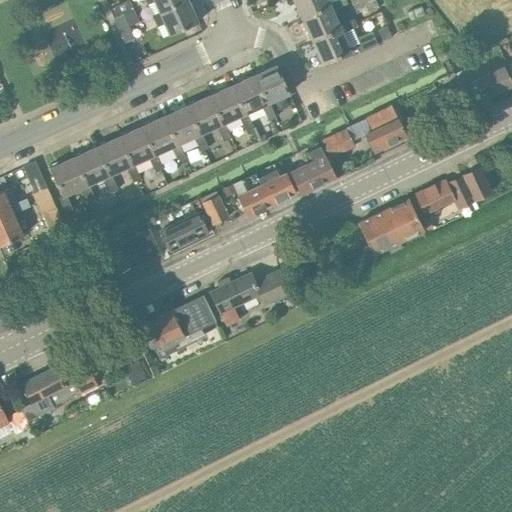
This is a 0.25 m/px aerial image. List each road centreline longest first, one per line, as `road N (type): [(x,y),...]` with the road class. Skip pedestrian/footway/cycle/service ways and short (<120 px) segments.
road 1 (secondary): [(0,355),(511,117)]
road 2 (residential): [(0,147),(238,38)]
road 3 (residential): [(238,38),(273,41),(299,87),(427,37)]
